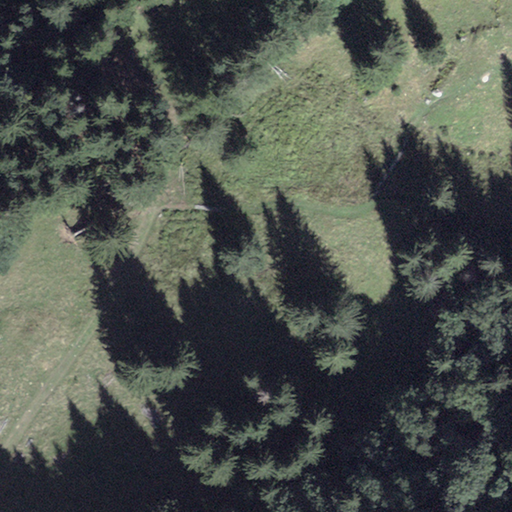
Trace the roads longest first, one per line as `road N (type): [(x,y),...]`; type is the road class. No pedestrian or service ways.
road 1 (track): [(0,470),(151,208)]
road 2 (track): [(151,208),(177,104),(247,0)]
